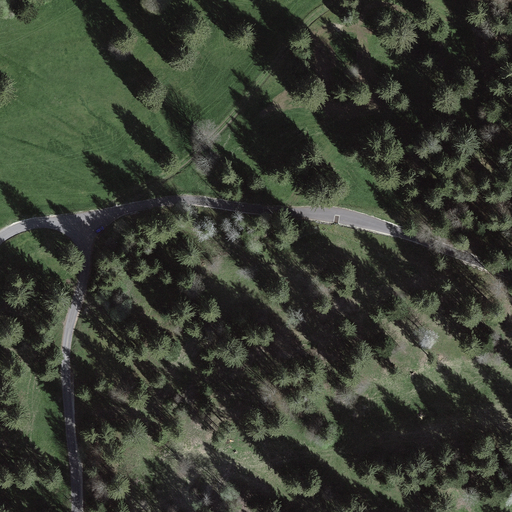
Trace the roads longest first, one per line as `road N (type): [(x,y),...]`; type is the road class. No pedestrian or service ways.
road 1 (unclassified): [(511,272),(388,229),(211,200),(83,214)]
road 2 (unclassified): [(77,511),(65,365),(83,271),(83,214)]
